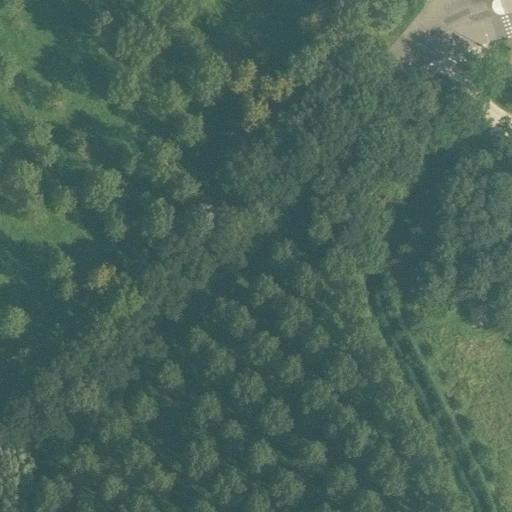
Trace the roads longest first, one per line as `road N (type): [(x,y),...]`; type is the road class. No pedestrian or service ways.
road 1 (unclassified): [(0,481),(434,28)]
road 2 (unclassified): [(434,28),(467,95),(511,131)]
